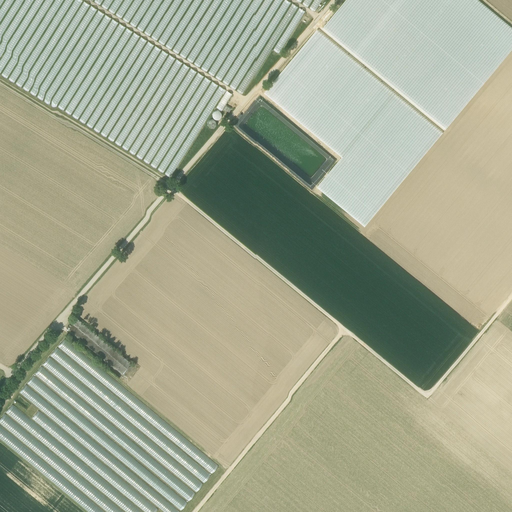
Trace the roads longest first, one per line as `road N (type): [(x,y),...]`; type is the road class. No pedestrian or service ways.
road 1 (track): [(0,395),(338,0)]
road 2 (track): [(511,301),(426,400),(171,192)]
road 3 (track): [(345,335),(195,511)]
road 4 (track): [(0,84),(171,192)]
